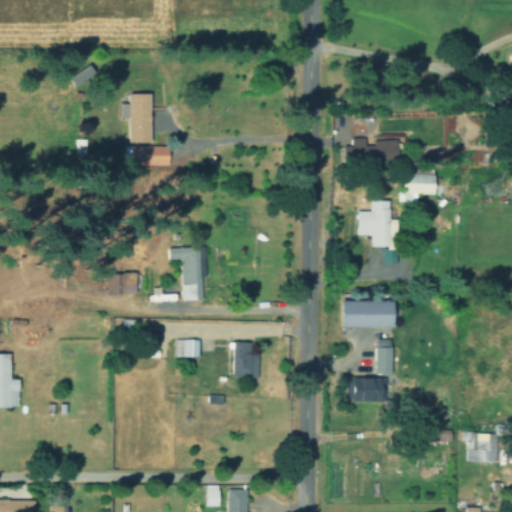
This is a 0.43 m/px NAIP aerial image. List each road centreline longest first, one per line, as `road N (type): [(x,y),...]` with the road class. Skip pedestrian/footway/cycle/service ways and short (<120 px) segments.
road 1 (residential): [(304,511),(311,0)]
road 2 (residential): [(304,476),(0,476)]
road 3 (residential): [(311,50),(441,66),(511,35)]
